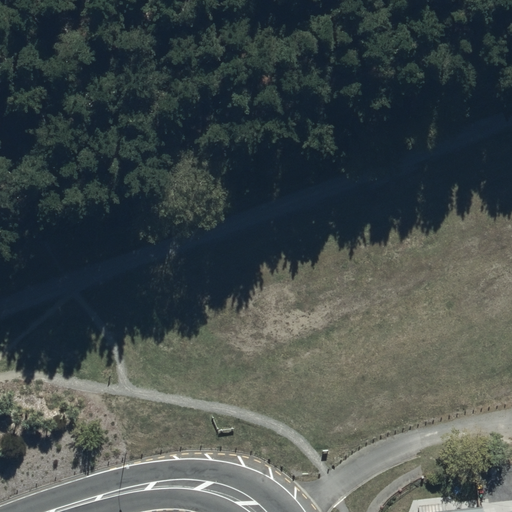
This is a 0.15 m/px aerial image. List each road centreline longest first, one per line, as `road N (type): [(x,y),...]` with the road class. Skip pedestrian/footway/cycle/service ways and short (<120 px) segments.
road 1 (track): [(511,101),(0,319)]
road 2 (tertiary): [(255,511),(232,498),(175,487),(54,511)]
